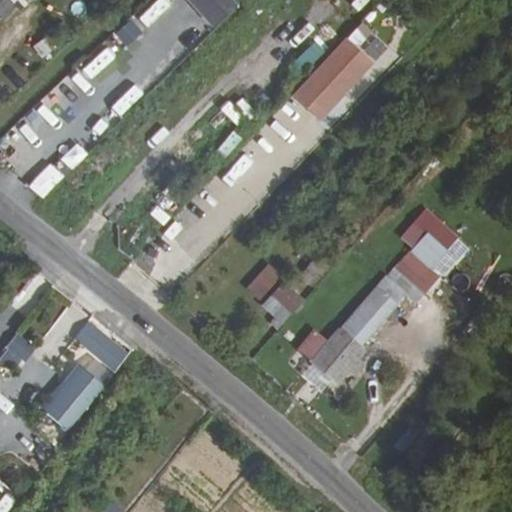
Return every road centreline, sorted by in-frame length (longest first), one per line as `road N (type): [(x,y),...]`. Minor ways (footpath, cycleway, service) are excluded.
road 1 (tertiary): [(0,208),(366,511)]
road 2 (unknown): [(134,317),(307,123)]
